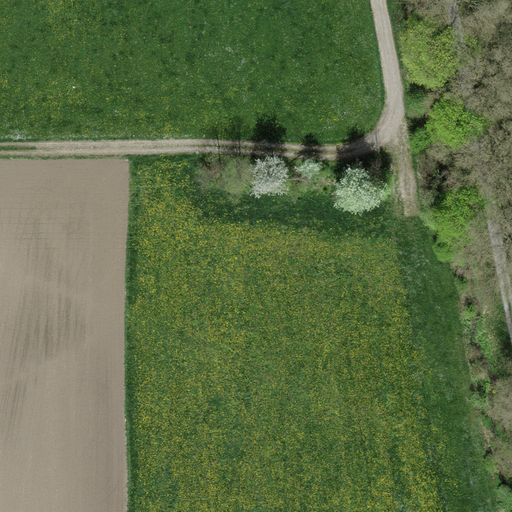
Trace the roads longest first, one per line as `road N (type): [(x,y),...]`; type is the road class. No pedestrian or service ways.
road 1 (track): [(378,0),(393,112),(383,133),(362,147),(0,146)]
road 2 (track): [(452,0),(511,294)]
